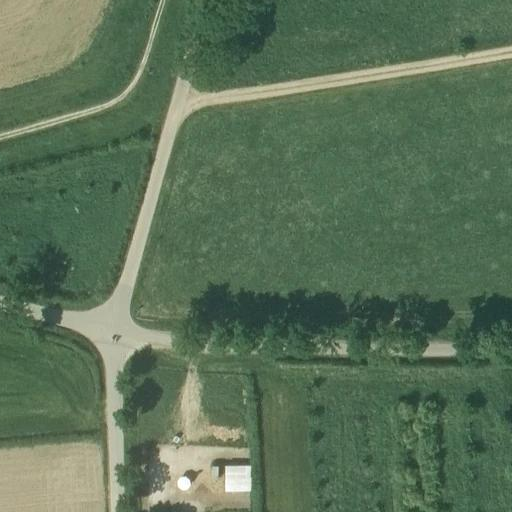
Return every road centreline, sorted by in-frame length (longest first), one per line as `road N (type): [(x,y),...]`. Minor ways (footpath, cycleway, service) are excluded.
road 1 (unclassified): [(511,348),(358,354),(116,333)]
road 2 (unclassified): [(116,333),(206,0)]
road 3 (track): [(511,48),(202,101),(178,98)]
road 4 (track): [(165,0),(139,78),(123,96),(0,136)]
road 5 (unclassified): [(115,511),(116,333)]
